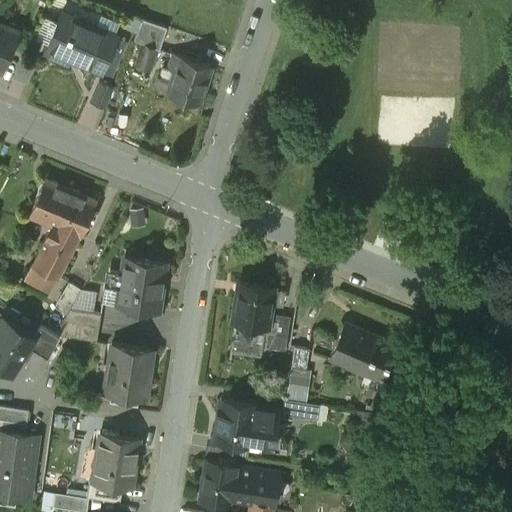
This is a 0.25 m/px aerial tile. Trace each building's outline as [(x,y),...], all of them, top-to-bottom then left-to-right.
[(119,36),(61,11),(44,52),(63,60),(65,55),(104,71),(119,36)] [(167,27),(143,18),(134,40),(143,43),(136,65),(151,70),(158,48),(160,49),(167,27)] [(0,23),(0,68),(2,69),(18,31),(0,23)] [(212,65),(173,52),(168,67),(175,70),(168,92),(200,103),(212,65)] [(23,72),(36,72),(36,56),(23,56),(23,72)] [(115,84),(102,79),(92,101),(106,107),(115,84)] [(99,125),(103,108),(88,105),(84,121),(99,125)] [(97,198),(46,177),(30,214),(54,224),(80,236),(97,198)] [(54,224),(37,257),(29,253),(21,270),(52,286),(59,276),(80,236),(54,224)] [(166,261),(125,254),(118,303),(159,310),(166,261)] [(14,285),(0,276),(0,291),(7,296),(14,285)] [(273,285),(239,280),(233,319),(235,320),(265,325),(267,325),(273,285)] [(69,281),(55,306),(67,313),(72,305),(82,288),(69,281)] [(102,310),(72,305),(67,313),(64,319),(68,319),(68,318),(100,323),(102,310)] [(291,316),(276,313),(273,332),(288,334),(291,316)] [(5,316),(0,323),(0,368),(16,378),(35,348),(41,338),(37,336),(5,316)] [(100,323),(68,318),(68,319),(60,334),(97,340),(100,323)] [(265,325),(235,320),(232,342),(262,347),(263,345),(265,331),(265,325)] [(372,338),(343,325),(329,357),(366,373),(368,367),(383,373),(397,344),(374,335),(372,338)] [(41,338),(35,348),(49,356),(60,337),(43,327),(37,336),(41,338)] [(273,332),(265,331),(263,345),(285,349),(288,334),(273,332)] [(154,348),(112,342),(105,391),(146,397),(149,376),(153,349),(154,348)] [(307,350),(294,348),(291,367),(304,369),(307,350)] [(511,408),(470,391),(448,442),(502,465),(505,467),(511,449),(511,408)] [(257,403),(221,398),(215,437),(249,443),(250,443),(256,405),(257,403)] [(320,404),(285,398),(282,414),(305,417),(305,416),(318,418),(320,404)] [(30,408),(0,402),(0,417),(27,422),(30,408)] [(278,409),(256,405),(250,443),(249,443),(249,444),(261,446),(261,447),(266,448),(270,423),(276,424),(278,409)] [(39,433),(0,427),(0,493),(30,498),(39,433)] [(140,437),(101,431),(93,479),(93,480),(123,485),(132,486),(140,437)] [(511,449),(505,467),(502,465),(496,480),(511,487),(510,487),(511,488),(511,449)] [(237,463),(205,458),(199,498),(230,503),(234,481),(241,482),(244,465),(236,464),(237,464),(237,463)] [(279,471),(237,464),(236,464),(244,465),(241,482),(234,481),(230,503),(231,503),(232,497),(250,500),(249,506),(250,506),(251,500),(274,503),(279,471)] [(123,485),(93,480),(93,479),(90,478),(87,495),(89,496),(121,501),(123,485)] [(87,495),(55,491),(54,504),(88,510),(89,496),(87,495)] [(274,503),(251,500),(250,506),(248,511),(273,511),(275,503),(274,503)]
